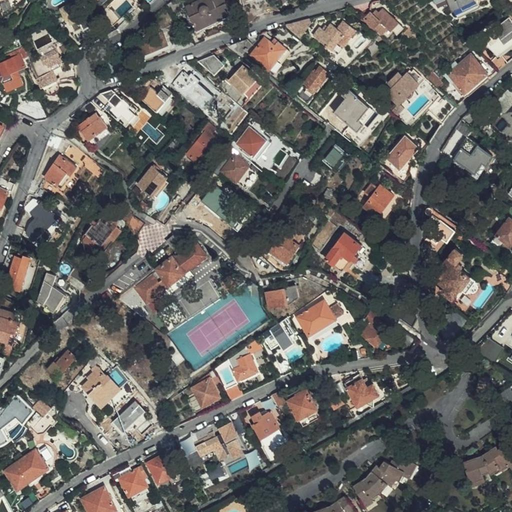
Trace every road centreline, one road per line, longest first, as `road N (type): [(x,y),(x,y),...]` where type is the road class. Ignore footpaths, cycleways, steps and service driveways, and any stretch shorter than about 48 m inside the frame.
road 1 (residential): [(434,351),(298,375),(77,482),(32,511)]
road 2 (residential): [(434,351),(416,260),(424,172),(459,112),(511,69)]
road 3 (residential): [(350,0),(89,85)]
road 4 (residential): [(0,384),(162,232)]
road 5 (residential): [(0,256),(44,132)]
road 6 (residential): [(89,85),(88,59),(164,0)]
